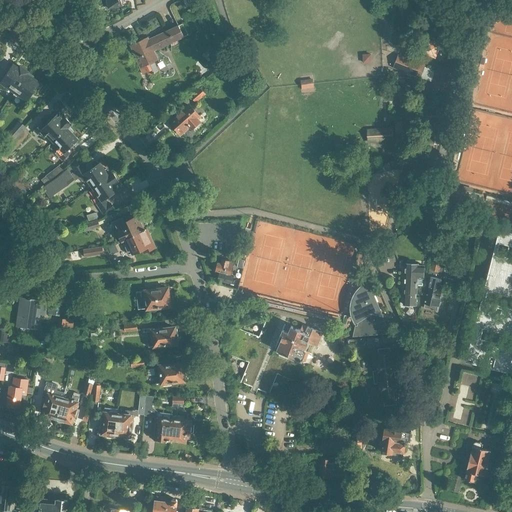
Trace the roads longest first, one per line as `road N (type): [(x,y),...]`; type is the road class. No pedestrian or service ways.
road 1 (residential): [(428,511),(421,389),(368,240)]
road 2 (residential): [(194,268),(157,171),(61,61)]
road 3 (primary): [(234,482),(89,459),(0,432)]
road 4 (residential): [(234,482),(194,268)]
road 5 (residential): [(0,288),(194,268)]
road 6 (primary): [(417,511),(234,482)]
road 7 (residential): [(166,0),(61,61)]
